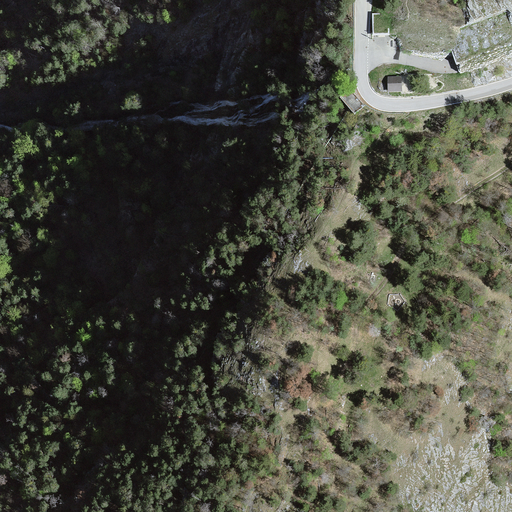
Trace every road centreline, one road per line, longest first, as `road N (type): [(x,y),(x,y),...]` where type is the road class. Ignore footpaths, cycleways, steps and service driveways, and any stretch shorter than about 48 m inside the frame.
road 1 (track): [(511,162),(421,226),(361,307),(336,379),(348,415),(325,511)]
road 2 (unclassified): [(366,0),(362,81),(383,106),(511,84)]
